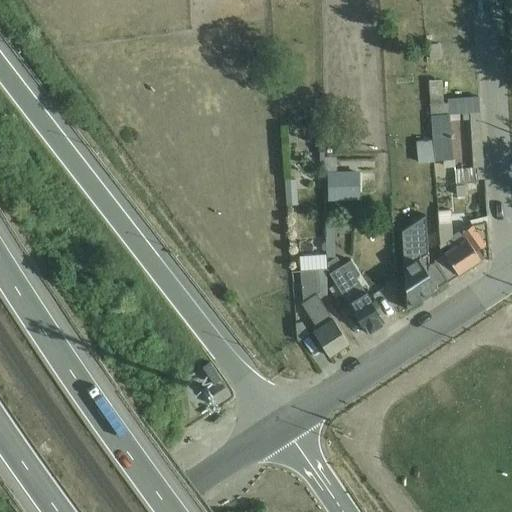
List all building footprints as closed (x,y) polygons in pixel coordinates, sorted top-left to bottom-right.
[(432,36),(425,36),(426,44),(428,44),(429,59),(440,59),(439,45),(432,45),(432,36)] [(441,80),(428,80),(434,162),(443,161),(443,168),(455,167),(451,120),(469,119),(472,169),(455,170),(455,184),(478,183),(477,180),(484,180),(478,98),(447,99),(447,103),(442,103),(441,80)] [(323,170),(335,168),(333,155),(320,157),(323,170)] [(350,188),(350,170),(324,170),(324,187),(350,188)] [(293,182),(283,183),(284,205),(293,205),(293,182)] [(446,283),(483,258),(478,250),(485,245),(476,233),(477,232),(477,231),(475,232),(472,226),(469,228),(466,225),(452,235),(450,210),(437,212),(441,254),(430,260),(446,283)] [(414,305),(446,283),(430,260),(427,262),(418,249),(395,259),(397,280),(414,305)] [(328,357),(348,344),(316,294),(329,292),(326,254),(298,256),(303,303),(301,304),(317,328),(312,331),(328,357)] [(365,333),(383,323),(375,311),(381,307),(369,288),(364,292),(354,277),(358,274),(350,261),(328,274),(365,333)] [(298,343),(310,334),(302,321),(296,324),(298,343)]
